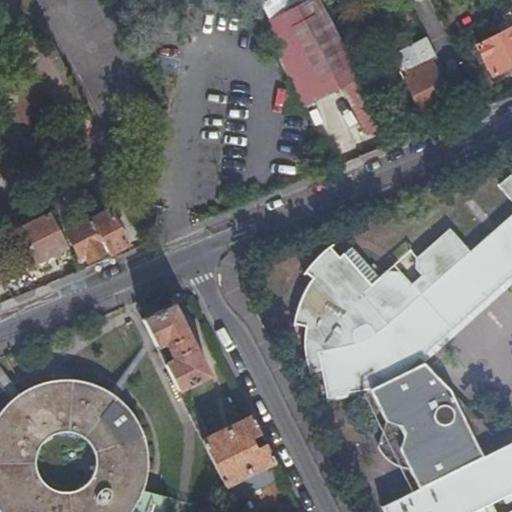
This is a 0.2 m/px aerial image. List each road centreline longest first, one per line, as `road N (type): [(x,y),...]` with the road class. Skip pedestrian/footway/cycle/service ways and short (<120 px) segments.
road 1 (residential): [(511,124),(194,257)]
road 2 (residential): [(194,257),(321,511)]
road 3 (residential): [(194,257),(0,333)]
